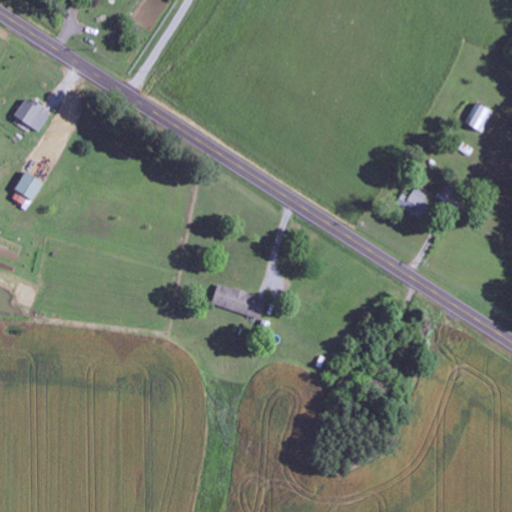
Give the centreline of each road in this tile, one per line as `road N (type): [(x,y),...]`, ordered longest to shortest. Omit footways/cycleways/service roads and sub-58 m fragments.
road 1 (secondary): [(511,338),(0,11)]
road 2 (residential): [(207,0),(181,23),(148,107)]
